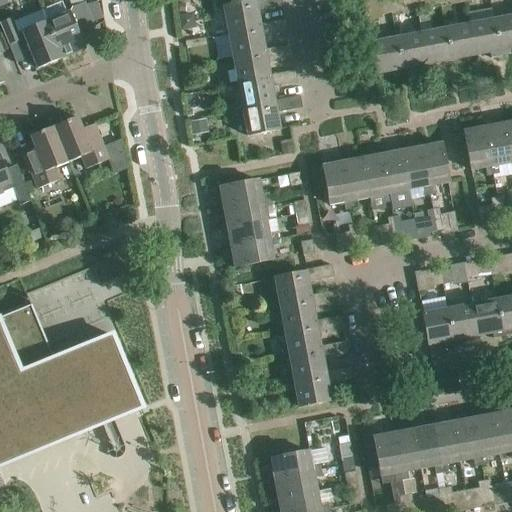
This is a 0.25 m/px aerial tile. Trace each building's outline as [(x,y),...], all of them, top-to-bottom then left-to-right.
[(257,11),(283,6),(281,0),(255,0),(255,1),(223,7),(228,33),(260,27),(260,24),(257,11)] [(392,0),(389,1),(391,13),(402,11),(400,0),(392,0)] [(381,15),(391,13),(389,1),(379,3),(381,15)] [(46,22),(61,59),(85,49),(70,12),(67,13),(62,3),(42,11),(46,22)] [(510,50),(511,49),(511,16),(494,20),(501,56),(510,54),(510,50)] [(0,23),(0,24),(9,45),(21,40),(12,18),(0,23)] [(288,32),(286,20),(260,24),(260,27),(228,33),(233,59),(265,53),(265,50),(262,36),(288,32)] [(491,58),(501,56),(494,20),(469,24),(475,56),(490,53),(491,58)] [(38,69),(61,59),(46,22),(22,32),(38,69)] [(461,59),(475,56),(469,24),(445,29),(452,66),(462,64),(461,59)] [(442,67),(452,66),(445,29),(421,33),(427,65),(441,62),(442,67)] [(412,68),(427,65),(421,33),(396,38),(403,75),(413,73),(412,68)] [(394,76),(403,75),(396,38),(371,43),(377,74),(393,72),(394,76)] [(293,57),(291,46),(290,45),(265,50),(265,53),(233,59),(238,85),(270,78),(270,76),(267,62),(293,57)] [(298,83),(295,71),(270,76),(270,78),(238,85),(243,110),(275,104),(274,101),(272,88),(298,83)] [(302,108),(300,97),(300,96),(274,101),(275,104),(243,110),(248,136),(280,130),(277,113),(302,108)] [(87,169),(90,168),(109,160),(96,129),(84,134),(77,117),(54,127),(68,162),(82,157),(87,169)] [(498,166),(511,163),(504,124),(484,128),(493,175),(499,174),(498,166)] [(55,168),(68,162),(54,127),(31,136),(37,153),(25,158),(38,189),(60,180),(55,168)] [(487,176),(493,175),(484,128),(464,131),(471,171),(485,168),(487,176)] [(435,186),(449,183),(442,144),(421,147),(430,195),(436,194),(435,186)] [(424,196),(430,195),(421,147),(402,151),(409,191),(422,188),(424,196)] [(396,193),(409,191),(402,151),(382,155),(391,202),(397,201),(396,193)] [(13,189),(13,188),(7,174),(0,155),(0,194),(13,189)] [(385,203),(391,202),(382,155),(362,159),(370,198),(383,196),(385,203)] [(356,201),(370,198),(362,159),(343,162),(352,210),(358,208),(356,201)] [(345,211),(352,210),(343,162),(323,166),(330,205),(344,203),(345,211)] [(291,187),(302,185),(299,173),(288,175),(291,187)] [(223,208),(270,199),(269,193),(261,195),(259,180),(219,188),(223,208)] [(20,206),(32,201),(24,184),(13,188),(13,189),(20,206)] [(501,220),(507,218),(503,197),(497,198),(501,220)] [(495,221),(501,220),(497,198),(491,199),(495,221)] [(264,207),(272,205),(270,199),(223,208),(227,228),(266,220),(264,207)] [(296,215),(307,213),(305,201),(293,203),(296,215)] [(437,232),(443,230),(439,209),(433,210),(437,232)] [(431,233),(437,232),(433,210),(427,211),(431,233)] [(298,227),(309,225),(307,213),(296,215),(298,227)] [(400,216),(394,217),(398,239),(404,238),(400,216)] [(391,240),(398,239),(394,217),(387,218),(391,240)] [(278,239),(277,232),(269,234),(266,220),(227,228),(231,247),(278,239)] [(358,246),(365,245),(360,224),(354,225),(358,246)] [(352,248),(358,246),(354,225),(348,226),(352,248)] [(278,239),(231,247),(234,268),(274,260),(271,246),(279,245),(278,239)] [(314,253),(314,251),(312,240),(301,242),(303,255),(314,253)] [(489,263),(491,275),(502,273),(499,261),(489,263)] [(481,277),(491,275),(489,263),(478,265),(481,277)] [(308,282),(334,277),(332,265),(306,270),(306,272),(274,278),(279,305),(311,299),(311,295),(308,282)] [(440,272),(443,284),(453,282),(451,270),(440,272)] [(432,286),(443,284),(440,272),(430,274),(432,286)] [(339,303),(337,291),(311,295),(311,299),(279,305),(284,330),(316,324),(316,321),(313,307),(339,303)] [(511,331),(511,330),(511,329),(511,297),(496,300),(503,337),(511,335),(511,331)] [(493,339),(503,337),(496,300),(472,305),(478,336),(492,334),(493,339)] [(0,450),(69,422),(75,436),(142,409),(111,335),(53,359),(47,346),(48,346),(48,345),(31,305),(30,306),(0,317),(0,450)] [(463,339),(478,336),(472,305),(447,309),(454,346),(464,344),(463,339)] [(444,348),(454,346),(447,309),(422,314),(428,346),(444,343),(444,348)] [(344,328),(341,317),(341,316),(316,321),(316,324),(284,330),(289,356),(321,350),(321,347),(318,333),(344,328)] [(348,354),(346,342),(321,347),(321,350),(289,356),(294,381),(326,375),(325,372),(323,359),(348,354)] [(353,379),(351,368),(351,367),(325,372),(326,375),(294,381),(299,407),(331,401),(328,384),(353,379)] [(511,413),(511,411),(492,415),(499,454),(511,452),(511,413)] [(486,457),(499,454),(492,415),(472,419),(481,466),(487,465),(486,457)] [(475,467),(481,466),(472,419),(453,422),(460,462),(473,459),(475,467)] [(447,464),(460,462),(453,422),(433,426),(442,473),(448,472),(447,464)] [(436,474),(442,473),(433,426),(413,430),(421,469),(434,467),(436,474)] [(407,472),(421,469),(413,430),(394,433),(403,481),(409,479),(407,472)] [(396,482),(403,481),(394,433),(373,437),(381,477),(395,474),(396,482)] [(341,458),(352,456),(350,444),(339,446),(341,458)] [(312,465),(310,452),(309,451),(270,459),(274,479),(321,470),(320,464),(312,465)] [(315,478),(322,476),(321,470),(274,479),(278,499),(317,491),(315,478)] [(347,486),(358,484),(355,471),(344,474),(347,486)] [(488,503),(494,502),(490,480),(484,481),(488,503)] [(482,504),(488,503),(484,481),(478,482),(482,504)] [(349,498),(360,496),(358,484),(347,486),(349,498)] [(449,510),(455,509),(451,487),(445,488),(449,510)] [(443,511),(449,510),(445,488),(438,490),(443,511)] [(315,511),(329,509),(327,503),(320,505),(317,491),(278,499),(280,511),(315,511)] [(408,511),(414,511),(412,495),(405,496),(408,511)] [(402,511),(408,511),(405,496),(399,497),(402,511)]
